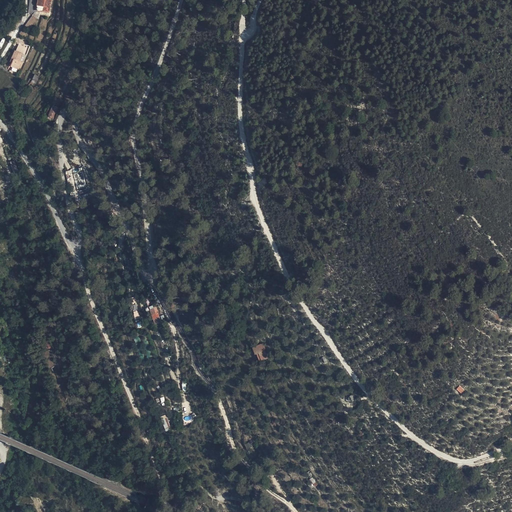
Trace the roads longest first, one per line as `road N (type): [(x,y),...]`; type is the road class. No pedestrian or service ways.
road 1 (track): [(181,0),(134,124),(151,258),(139,257),(97,161),(74,120),(65,118),(62,164),(80,232),(73,245)]
road 2 (track): [(511,444),(472,459),(432,450),(366,394),(315,323),(256,204),(239,100),(247,34)]
road 3 (track): [(146,261),(213,388),(240,465),(295,511)]
road 4 (track): [(73,245),(170,511)]
road 5 (track): [(0,121),(73,245)]
